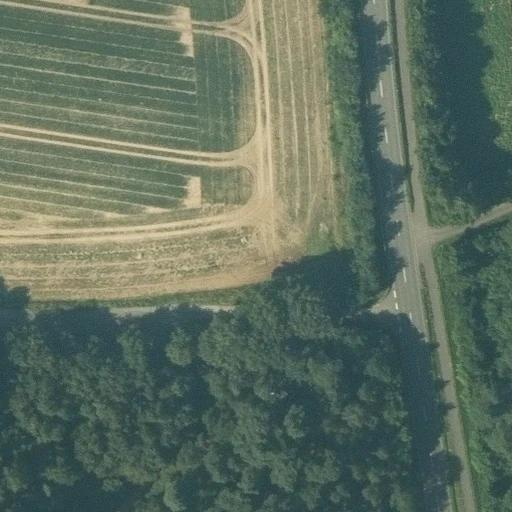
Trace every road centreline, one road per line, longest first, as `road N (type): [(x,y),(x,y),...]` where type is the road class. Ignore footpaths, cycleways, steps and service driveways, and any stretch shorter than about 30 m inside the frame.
road 1 (secondary): [(439,511),(374,0)]
road 2 (track): [(410,314),(99,325),(0,319)]
